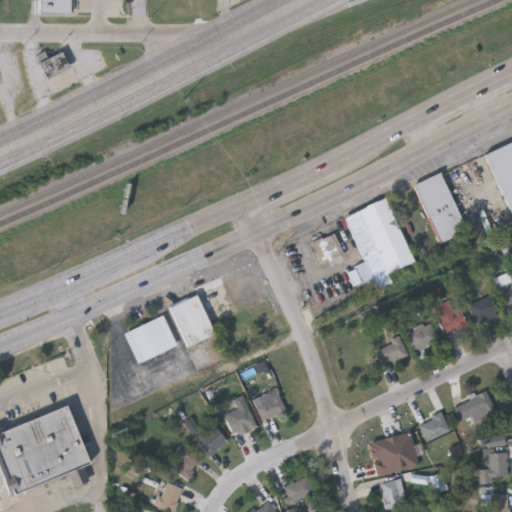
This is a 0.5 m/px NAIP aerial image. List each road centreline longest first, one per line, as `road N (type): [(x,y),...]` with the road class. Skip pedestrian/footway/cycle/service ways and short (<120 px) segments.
road 1 (secondary): [(511,77),(109,272),(0,314)]
road 2 (secondary): [(0,348),(261,235),(511,111)]
road 3 (residential): [(511,344),(251,468),(211,511)]
road 4 (primary): [(307,0),(0,153)]
road 5 (residential): [(248,205),(317,373),(351,511)]
road 6 (residential): [(188,61),(170,38),(140,33),(0,34)]
